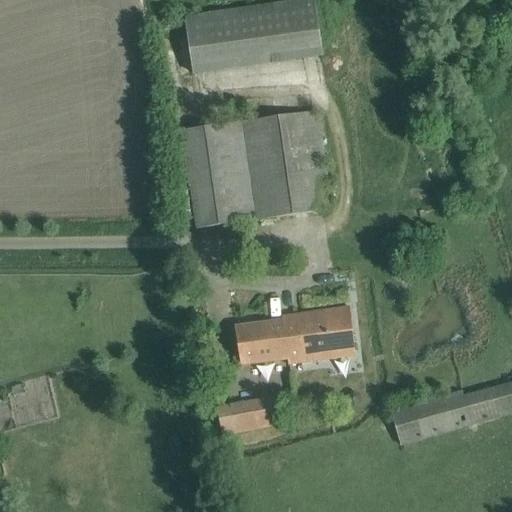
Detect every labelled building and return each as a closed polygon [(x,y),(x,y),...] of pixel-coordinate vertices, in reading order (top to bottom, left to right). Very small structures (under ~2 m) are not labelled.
[(199,70),(330,58),(325,3),(195,15),(199,70)] [(320,113),(204,129),(182,132),(196,230),(328,211),(326,198),(330,197),(321,135),(323,135),(320,113)] [(282,322),(263,324),(235,328),(241,366),(288,361),(288,366),(330,360),(356,357),(350,309),(282,318),(282,322)] [(472,428),(462,390),(390,410),(401,448),(472,428)] [(283,426),(281,417),(278,397),(217,409),(222,438),(283,426)]
